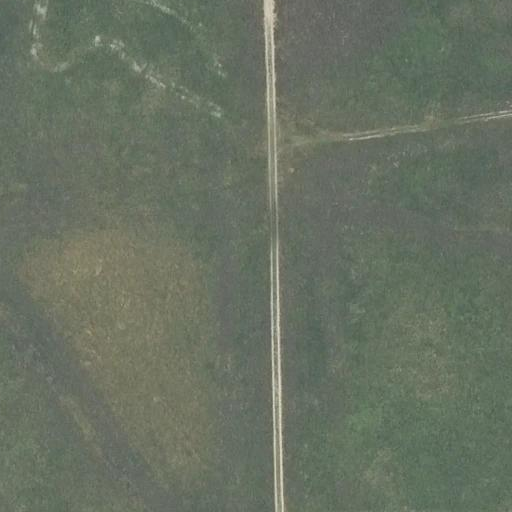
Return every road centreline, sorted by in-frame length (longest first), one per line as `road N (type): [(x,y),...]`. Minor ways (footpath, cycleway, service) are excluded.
road 1 (track): [(267,0),(278,511)]
road 2 (track): [(271,149),(511,114)]
